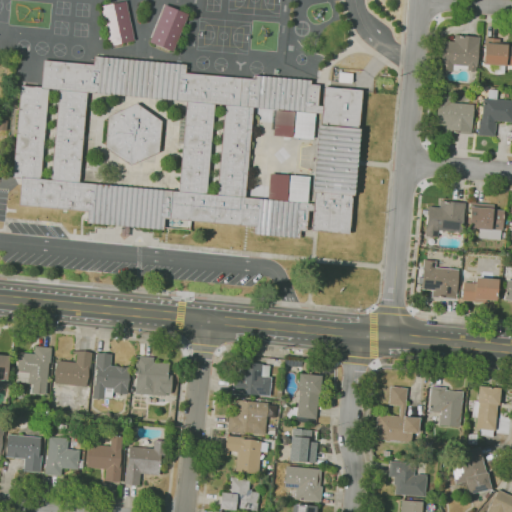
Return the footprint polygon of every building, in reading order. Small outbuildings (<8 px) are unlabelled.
[(109,45),(134,40),(126,0),(100,5),(109,45)] [(149,42),(173,51),(188,12),(164,3),(149,42)] [(473,72),(470,72),(470,71),(466,70),(467,69),(458,68),(458,71),(452,71),(438,70),(441,40),(454,41),(454,35),(479,37),(477,67),(475,67),(475,71),(473,71),(473,72)] [(503,74),(489,73),(489,65),(483,64),(484,45),(484,38),(500,39),(499,44),(507,45),(507,46),(511,46),(511,65),(503,65),(503,74)] [(299,238),(253,234),(254,226),(164,218),(163,230),(87,223),(88,211),(19,205),(21,178),(12,177),(20,85),(41,87),(43,60),(93,65),(94,57),(186,65),(185,73),(254,79),(255,75),(311,80),(310,84),(319,85),(317,105),(323,106),(323,104),(322,104),(323,87),(361,90),(358,128),(359,129),(354,195),(351,195),(351,198),(352,198),(349,233),(312,230),(312,229),(306,228),(306,231),(300,231),(299,238)] [(351,83),(338,82),(339,72),(352,73),(351,83)] [(470,134),(434,131),(437,94),(449,95),(449,99),(455,100),(454,102),(473,104),(470,134)] [(494,136),(477,135),(479,119),(481,120),(483,98),(511,100),(511,122),(493,121),(493,122),(495,122),(494,136)] [(437,237),(425,236),(428,206),(439,207),(439,200),(464,203),(461,232),(438,230),(437,237)] [(499,241),(478,239),(479,229),(468,228),(470,202),(494,205),(493,210),(503,211),(503,219),(507,219),(506,226),(502,225),(501,230),(500,230),(499,241)] [(455,299),(431,297),(432,290),(420,289),(423,260),(435,261),(435,267),(458,269),(455,299)] [(485,302),(461,300),(463,283),(475,284),(475,277),(498,279),(496,301),(485,300),(485,302)] [(45,394),(31,393),(32,384),(28,384),(28,383),(18,382),(18,387),(15,386),(17,365),(13,365),(13,356),(17,357),(18,352),(34,354),(34,346),(51,348),(50,363),(48,363),(45,394)] [(85,387),(54,383),(56,361),(75,362),(76,354),(72,353),(72,351),(91,353),(89,369),(87,369),(85,387)] [(103,400),(92,399),(93,386),(95,386),(96,369),(95,369),(96,353),(111,354),(110,366),(129,368),(127,391),(126,391),(125,394),(112,393),(111,398),(104,397),(103,400)] [(0,355),(9,356),(7,380),(0,379),(0,355)] [(164,396),(134,393),(137,367),(136,367),(137,356),(153,357),(153,362),(168,364),(167,375),(171,375),(170,393),(165,393),(164,396)] [(269,396),(247,394),(246,395),(231,394),(233,377),(238,378),(239,361),(262,364),(262,365),(269,366),(268,377),(271,377),(269,396)] [(315,418),(296,416),(299,390),(298,390),(299,374),(321,376),(320,393),(318,393),(315,418)] [(411,443),(393,442),(393,440),(389,440),(388,442),(384,442),(384,440),(374,439),(376,415),(399,416),(399,405),(388,404),(390,386),(406,388),(404,416),(419,417),(418,433),(411,433),(411,443)] [(459,426),(438,425),(438,415),(440,415),(440,413),(428,412),(430,386),(445,387),(445,390),(462,392),(459,426)] [(492,437),(479,435),(480,429),(475,428),(476,417),(472,417),(473,400),(477,401),(478,386),(500,388),(498,404),(497,404),(494,430),(493,430),(492,437)] [(242,433),(226,432),(228,415),(233,416),(235,400),(267,403),(264,435),(242,433)] [(276,439),(274,439),(274,435),(267,434),(267,427),(274,428),(274,433),(277,434),(276,439)] [(315,463),(288,460),(291,437),(292,437),(293,429),(311,430),(310,442),(317,442),(315,463)] [(40,473),(23,471),(24,459),(5,457),(7,434),(40,437),(38,455),(41,455),(40,473)] [(119,481),(104,480),(105,469),(86,468),(88,444),(110,446),(111,435),(122,436),(121,451),(120,451),(119,465),(120,465),(119,481)] [(60,475),(44,474),(45,459),(46,459),(48,436),(68,438),(67,448),(72,449),(76,450),(76,449),(79,450),(78,469),(61,468),(60,475)] [(258,473),(235,471),(236,452),(228,451),(227,455),(225,455),(227,436),(243,437),(243,440),(261,441),(261,442),(267,443),(267,452),(260,451),(258,473)] [(138,485),(123,484),(125,468),(127,468),(129,446),(153,448),(153,440),(165,441),(164,456),(160,455),(160,459),(163,460),(162,464),(159,464),(158,475),(140,473),(138,485)] [(468,494),(465,481),(454,483),(448,455),(480,447),(486,472),(487,472),(491,489),(468,494)] [(424,497),(394,494),(395,485),(393,485),(394,477),(388,477),(389,461),(415,463),(414,475),(416,475),(416,474),(426,475),(424,497)] [(320,502),(294,500),(295,497),(289,497),(290,488),(283,487),(284,466),(320,469),(319,486),(321,486),(320,502)] [(256,511),(235,509),(235,510),(219,508),(221,492),(228,493),(229,477),(249,479),(248,491),(258,492),(256,511)] [(485,511),(489,505),(490,506),(498,490),(511,496),(511,494),(511,511),(485,511)] [(399,511),(401,500),(422,502),(421,511),(399,511)]
